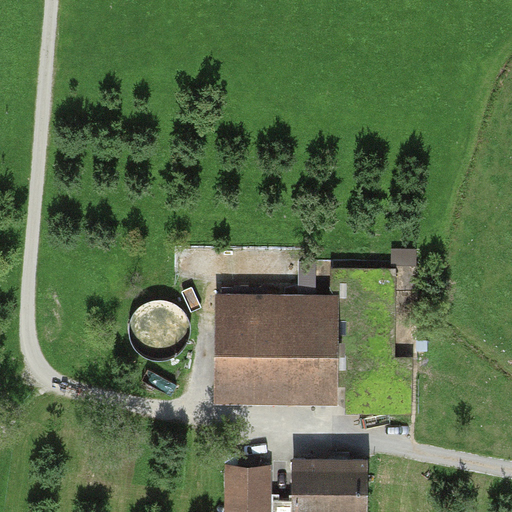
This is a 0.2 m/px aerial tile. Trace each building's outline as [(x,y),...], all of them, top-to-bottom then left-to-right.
[(303,286),(319,286),(319,265),(303,265),(303,286)] [(346,295),(222,293),(221,401),(345,403),(346,295)] [(146,301),(137,308),(132,316),(129,327),(130,338),(135,348),(143,355),(154,360),(165,360),(176,357),(184,350),(189,343),(192,332),(191,321),(187,311),(177,302),(167,298),(156,298),(146,301)] [(375,511),(377,461),(300,459),(297,511),(375,511)] [(277,511),(278,465),(232,465),(232,511),(277,511)]
